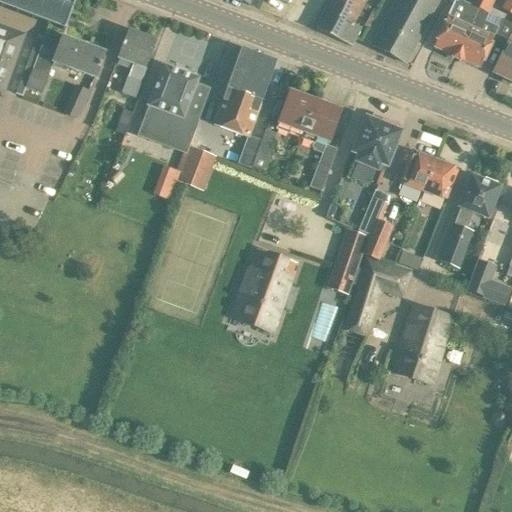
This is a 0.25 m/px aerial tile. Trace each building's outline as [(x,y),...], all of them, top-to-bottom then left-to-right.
[(75,0),(0,0),(0,5),(64,30),(75,0)] [(258,0),(235,0),(255,9),(258,0)] [(365,0),(329,0),(315,28),(351,45),(360,27),(353,24),(365,0)] [(441,0),(396,0),(372,45),(406,64),(441,0)] [(454,3),(447,18),(433,48),(436,49),(437,53),(443,55),(448,53),(447,56),(456,60),(480,7),(483,0),(472,0),(470,5),(462,1),(454,3)] [(494,1),(493,0),(483,0),(480,7),(456,60),(465,64),(467,61),(469,66),(475,69),(478,67),(480,68),(494,38),(505,44),(511,29),(511,24),(488,14),(494,1)] [(511,15),(511,0),(504,0),(500,8),(499,7),(499,9),(511,15)] [(23,36),(0,27),(0,91),(3,92),(23,36)] [(511,29),(505,44),(491,73),(511,82),(511,29)] [(155,41),(127,31),(117,59),(132,65),(121,93),(134,98),(155,41)] [(58,44),(37,36),(15,95),(22,97),(25,88),(41,94),(51,67),(65,72),(66,68),(95,78),(104,53),(61,37),(58,44)] [(276,62),(241,49),(213,125),(248,138),(276,62)] [(149,106),(138,135),(163,145),(166,135),(189,144),(210,89),(209,89),(208,90),(195,85),(197,79),(163,66),(148,106),(149,106)] [(88,92),(75,86),(62,114),(75,120),(88,92)] [(302,133),(314,100),(290,91),(275,130),(289,134),(291,128),(302,133)] [(314,100),(302,133),(303,133),(300,139),(313,143),(311,147),(313,151),(322,154),(309,187),(321,191),(336,149),(328,146),(341,110),(314,100)] [(400,132),(367,119),(353,153),(387,166),(400,132)] [(276,134),(264,130),(251,167),(263,171),(276,134)] [(201,192),(204,183),(214,157),(187,147),(185,153),(184,152),(177,172),(164,167),(154,196),(170,202),(177,183),(201,192)] [(401,182),(424,191),(436,159),(424,155),(423,157),(412,153),(401,182)] [(448,164),(436,159),(424,191),(446,200),(458,170),(447,166),(448,164)] [(473,178),(440,261),(458,269),(473,233),(466,230),(474,211),(488,217),(498,188),(496,187),(498,183),(485,179),(484,183),(473,178)] [(375,191),(358,232),(368,235),(374,220),(377,221),(387,196),(375,191)] [(368,235),(360,254),(379,262),(393,227),(377,221),(374,220),(368,235)] [(366,237),(344,230),(330,272),(351,280),(360,253),(366,237)] [(296,263),(258,250),(231,318),(271,333),(296,263)] [(412,254),(411,270),(422,270),(423,254),(412,254)] [(363,257),(340,330),(365,338),(380,292),(401,299),(410,272),(363,257)] [(496,266),(478,260),(467,291),(483,297),(482,298),(505,307),(511,289),(490,281),(496,266)] [(452,318),(414,307),(393,372),(430,384),(452,318)]
